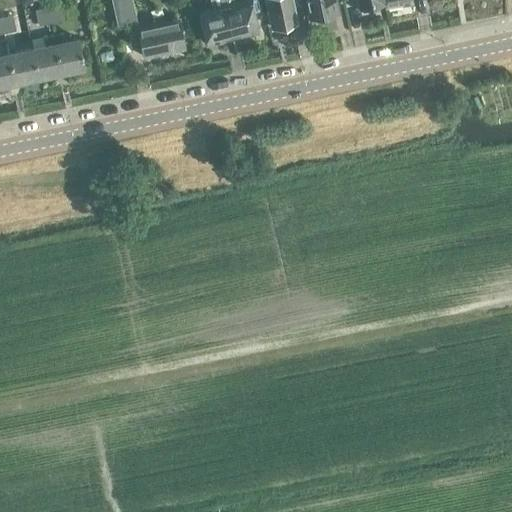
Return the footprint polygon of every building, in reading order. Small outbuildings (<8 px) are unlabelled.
[(112,0),(118,25),(137,21),(132,0),(112,0)] [(208,41),(232,35),(222,0),(212,0),(214,7),(200,11),(208,41)] [(233,0),(222,0),(232,35),(257,28),(249,0),(240,0),(234,2),(233,0)] [(266,0),(272,25),(296,20),(292,0),(266,0)] [(307,0),(311,17),(338,11),(335,0),(307,0)] [(376,3),(384,2),(384,0),(356,0),(358,8),(360,7),(361,10),(377,7),(376,3)] [(50,22),(62,20),(58,5),(47,8),(50,22)] [(47,8),(35,10),(38,25),(50,22),(47,8)] [(0,17),(3,32),(14,30),(11,15),(0,17)] [(178,16),(137,24),(144,55),(185,46),(178,16)] [(53,35),(55,44),(61,72),(84,67),(78,38),(65,41),(63,32),(53,35)] [(31,49),(37,77),(61,72),(55,44),(53,35),(43,37),(45,46),(31,49)] [(14,82),(37,77),(31,49),(17,52),(15,43),(6,45),(14,82)] [(0,55),(0,84),(14,82),(6,45),(0,46),(0,54),(0,55)]
